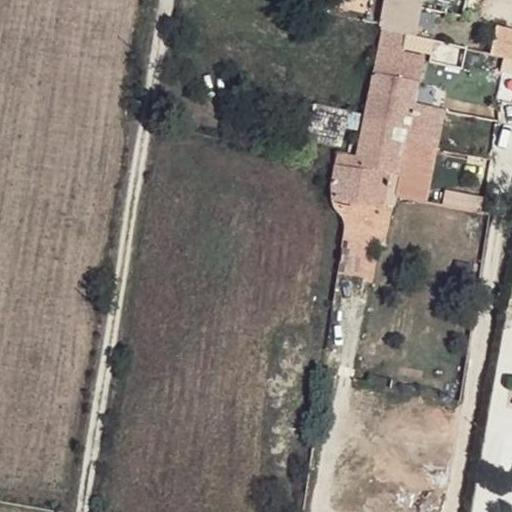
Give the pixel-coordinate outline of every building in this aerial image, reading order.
[(421,0),(385,0),(384,4),(420,11),(421,0)] [(489,55),(511,59),(511,29),(495,26),(489,55)] [(382,34),(379,49),(402,55),(404,38),(382,34)] [(402,55),(379,49),(353,172),(335,168),(331,185),(384,198),(390,175),(382,174),(395,110),(412,113),(418,87),(415,86),(421,59),(402,55)] [(341,149),(345,128),(347,114),(312,108),(306,141),(341,149)] [(411,115),(412,113),(395,110),(382,174),(390,175),(398,178),(411,115)] [(347,114),(345,128),(354,130),(356,116),(347,114)] [(440,120),(411,115),(398,178),(427,184),(440,120)] [(384,198),(331,185),(330,191),(329,195),(330,198),(330,202),(382,213),(384,198)] [(369,274),(378,246),(355,239),(347,268),(369,274)]
